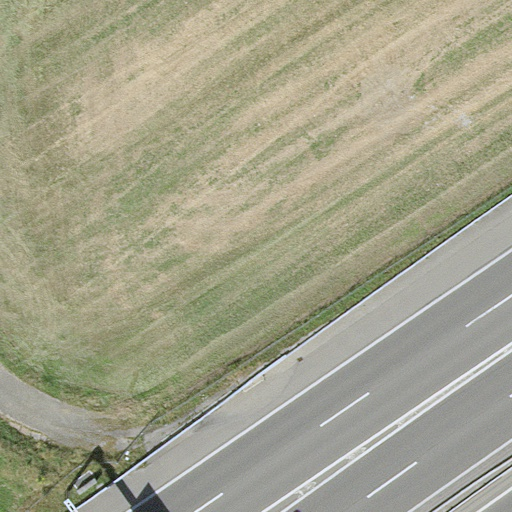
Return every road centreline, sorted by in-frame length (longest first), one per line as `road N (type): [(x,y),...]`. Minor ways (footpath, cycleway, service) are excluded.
road 1 (motorway): [(511,324),(198,511)]
road 2 (motorway): [(511,379),(340,511)]
